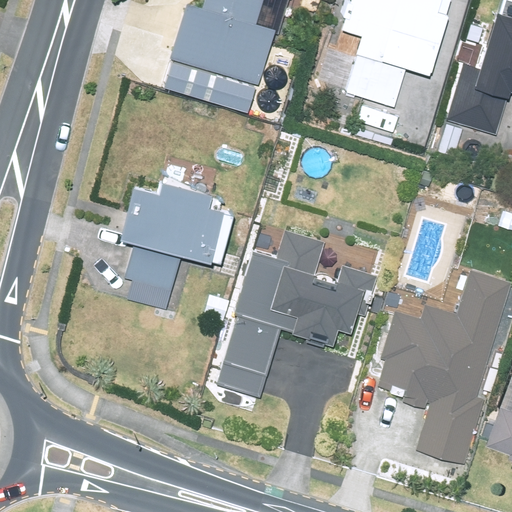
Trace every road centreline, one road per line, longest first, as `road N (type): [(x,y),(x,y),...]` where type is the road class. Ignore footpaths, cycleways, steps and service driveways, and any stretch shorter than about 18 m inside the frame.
road 1 (tertiary): [(91,0),(0,354)]
road 2 (secondary): [(24,406),(81,440),(247,489),(287,511)]
road 3 (secondary): [(175,511),(69,481),(13,486)]
road 4 (tertiary): [(0,146),(50,0)]
